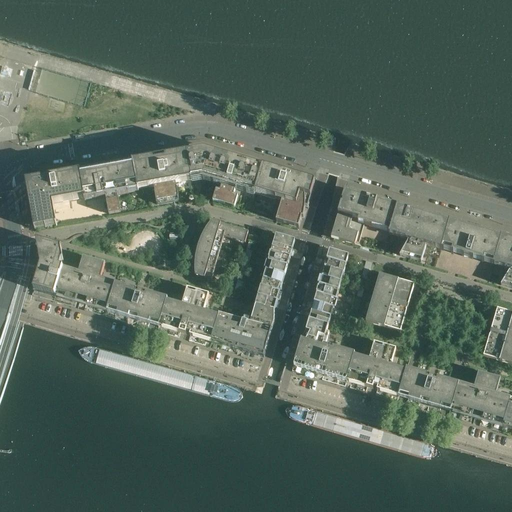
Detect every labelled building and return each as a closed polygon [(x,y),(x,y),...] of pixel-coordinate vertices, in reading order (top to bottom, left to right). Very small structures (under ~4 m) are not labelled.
[(255,193),(262,168),(258,167),(258,166),(258,167),(256,166),(255,166),(253,165),(252,164),(252,165),(248,164),(248,163),(247,163),(247,164),(246,163),(245,163),(242,162),(242,161),(242,162),(237,161),(237,160),(236,160),(235,160),(217,155),(217,154),(216,154),(215,154),(214,154),(211,153),(211,152),(210,153),(207,152),(207,151),(206,152),(205,151),(204,151),(198,152),(197,152),(193,153),(192,153),(191,153),(190,153),(188,154),(187,153),(187,154),(192,180),(203,178),(217,182),(223,183),(220,191),(216,190),(214,199),(213,202),(224,205),(225,202),(236,205),(238,197),(234,195),(236,187),(248,191),(249,191),(255,193)] [(192,180),(187,154),(165,158),(165,159),(166,158),(166,159),(165,159),(166,162),(167,164),(164,164),(163,161),(158,162),(158,165),(156,166),(155,160),(156,160),(156,159),(134,163),(138,190),(154,188),(155,193),(156,202),(173,199),(178,198),(176,184),(192,181),(192,180)] [(128,190),(137,189),(138,190),(134,163),(80,173),(85,199),(85,202),(106,198),(109,215),(121,213),(118,196),(129,194),(128,193),(128,190)] [(308,209),(315,183),(293,177),(293,178),(284,176),(284,174),(263,168),(262,167),(262,168),(255,193),(255,194),(282,202),(276,222),(299,229),(302,219),(303,219),(304,216),(304,214),(305,211),(305,208),(308,209)] [(53,204),(85,199),(80,173),(26,183),(34,224),(35,230),(57,226),(56,221),(53,204)] [(390,233),(397,207),(371,200),(369,207),(364,206),(367,199),(345,192),(338,214),(340,215),(339,217),(338,217),(335,227),(332,236),(331,238),(355,245),(358,234),(348,231),(351,221),(349,220),(350,218),(359,220),(358,224),(364,225),(361,235),(362,235),(364,226),(369,227),(390,233)] [(511,240),(490,234),(489,235),(481,232),(470,228),(470,229),(461,226),(397,207),(390,233),(389,235),(406,240),(405,240),(406,239),(409,240),(400,256),(411,260),(412,256),(422,259),(426,246),(494,266),(495,263),(505,265),(503,269),(510,271),(502,283),(503,283),(511,285),(511,240)] [(478,228),(479,224),(462,220),(461,224),(478,228)] [(211,281),(224,237),(245,244),(249,232),(212,222),(210,224),(209,226),(207,229),(204,233),(202,238),(201,240),(199,245),(199,246),(198,249),(197,253),(196,256),(196,259),(195,263),(195,266),(195,269),(195,272),(195,275),(195,276),(211,281)] [(293,250),(295,241),(276,235),(273,245),(293,250)] [(254,246),(256,239),(256,237),(251,236),(248,245),(254,246)] [(64,262),(61,249),(62,249),(37,241),(39,253),(41,266),(59,272),(60,271),(62,261),(63,261),(63,262),(64,262)] [(251,255),(253,248),(254,246),(248,245),(246,254),(251,255)] [(290,259),(293,250),(273,245),(271,253),(290,259)] [(346,266),(349,257),(330,251),(327,261),(346,266)] [(287,267),(290,259),(271,253),(268,262),(287,267)] [(249,264),(251,257),(251,255),(246,254),(243,263),(249,264)] [(107,312),(115,284),(101,280),(105,264),(106,264),(83,257),(83,258),(79,271),(79,274),(64,269),(63,268),(63,269),(63,268),(62,271),(54,297),(55,297),(77,303),(77,301),(87,304),(86,306),(107,312)] [(344,274),(346,266),(327,261),(324,269),(344,274)] [(285,276),(287,267),(268,262),(266,270),(285,276)] [(246,273),(248,265),(249,264),(243,263),(241,272),(246,273)] [(54,297),(62,271),(60,271),(59,272),(41,266),(34,291),(54,297)] [(341,283),(344,274),(324,269),(322,277),(341,283)] [(282,285),(285,276),(266,270),(263,279),(282,285)] [(243,282),(246,274),(246,273),(241,272),(238,280),(243,282)] [(401,333),(415,285),(380,275),(366,322),(401,333)] [(339,292),(341,283),(322,277),(319,286),(339,292)] [(280,293),(282,285),(263,279),(261,287),(280,293)] [(241,291),(243,282),(238,280),(235,289),(241,291)] [(219,317),(203,312),(206,305),(209,295),(187,288),(184,299),(185,299),(183,306),(167,302),(168,300),(163,298),(158,297),(147,294),(146,293),(145,296),(143,295),(144,293),(139,291),(138,294),(136,293),(137,291),(136,291),(136,290),(115,284),(107,312),(129,319),(129,318),(130,315),(139,318),(138,320),(138,321),(154,326),(186,335),(188,328),(192,329),(190,336),(212,343),(219,317)] [(336,300),(339,292),(319,286),(317,295),(336,300)] [(277,302),(280,293),(261,287),(258,296),(277,302)] [(238,300),(241,291),(235,289),(233,298),(238,300)] [(333,309),(336,300),(317,295),(314,303),(333,309)] [(275,311),(277,302),(258,296),(256,305),(275,311)] [(331,318),(333,309),(314,303),(312,312),(331,318)] [(264,358),(274,323),(274,322),(275,311),(256,305),(249,328),(247,327),(250,319),(244,318),(243,323),(240,323),(241,321),(219,315),(219,317),(212,343),(211,343),(264,358)] [(511,365),(511,313),(497,309),(483,357),(511,365)] [(329,326),(331,318),(312,312),(309,321),(329,326)] [(355,354),(333,348),(333,349),(333,350),(316,345),(319,336),(325,337),(325,338),(329,326),(309,321),(306,332),(302,341),(301,341),(294,367),(346,382),(354,356),(355,354)] [(7,340),(19,343),(21,336),(10,333),(7,340)] [(454,383),(449,382),(438,378),(438,379),(437,378),(436,381),(434,380),(435,378),(430,376),(429,379),(427,378),(428,376),(427,375),(412,371),(406,369),(406,370),(406,371),(390,367),(392,360),(393,360),(396,349),(374,343),(371,353),(372,354),(370,361),(354,356),(346,382),(373,390),(375,382),(379,384),(377,391),(404,399),(420,404),(420,403),(421,400),(430,403),(429,405),(429,406),(446,411),(451,413),(451,412),(452,409),(461,412),(461,415),(460,415),(472,419),(472,418),(472,416),(476,417),(482,419),(481,421),(493,425),(493,422),(503,424),(510,400),(500,397),(496,395),(500,379),(501,379),(478,373),(474,386),(474,389),(463,386),(459,385),(458,384),(454,383)] [(432,354),(434,345),(433,345),(433,344),(430,343),(430,344),(429,343),(426,352),(428,352),(428,353),(430,353),(432,354)] [(511,430),(511,400),(510,400),(503,424),(502,427),(502,428),(511,430)]
